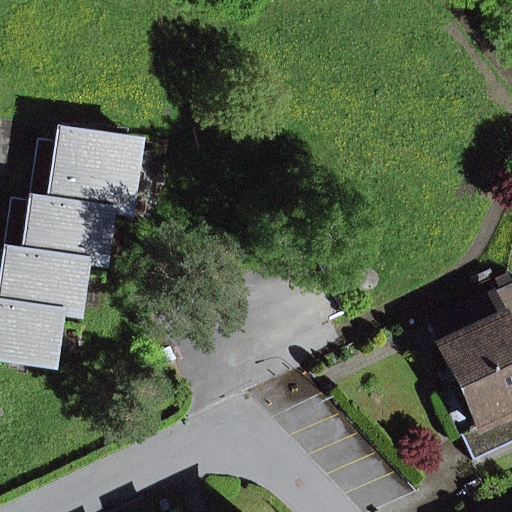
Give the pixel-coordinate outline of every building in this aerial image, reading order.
[(117,213),(128,140),(57,130),(55,144),(51,172),(47,201),(29,198),(28,203),(24,229),(21,252),(3,249),(3,254),(0,272),(0,360),(41,366),(48,312),(66,315),(74,261),(92,264),(100,210),(117,213)] [(29,198),(47,201),(51,172),(55,144),(37,141),(29,198)] [(3,249),(21,252),(24,229),(28,203),(10,200),(3,249)] [(341,268),(349,284),(357,281),(349,264),(341,268)] [(439,348),(455,382),(474,423),(475,426),(510,410),(511,408),(511,343),(490,296),(444,318),(454,341),(442,347),(439,348)] [(442,347),(454,341),(444,318),(431,324),(442,347)] [(474,423),(455,382),(444,387),(463,428),(474,423)] [(511,414),(510,410),(475,426),(458,434),(471,461),(511,441),(511,414)]
